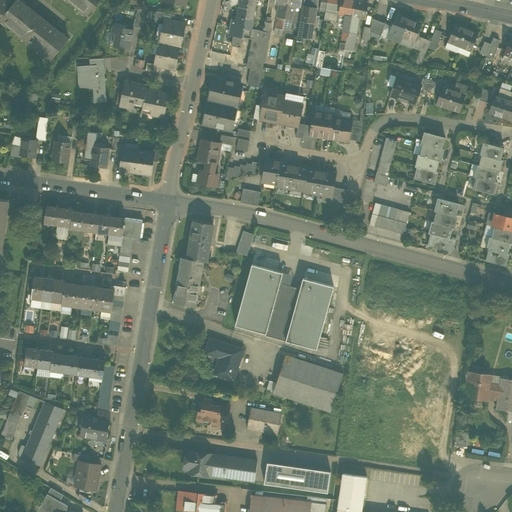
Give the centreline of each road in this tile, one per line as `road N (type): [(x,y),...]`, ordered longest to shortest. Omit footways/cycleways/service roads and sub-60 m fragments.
road 1 (unclassified): [(169,198),(115,511)]
road 2 (unclassified): [(213,0),(169,198)]
road 3 (residential): [(511,282),(340,236)]
road 4 (residential): [(511,132),(386,118),(360,162)]
road 5 (residential): [(340,236),(169,198)]
road 6 (residential): [(0,176),(169,198)]
